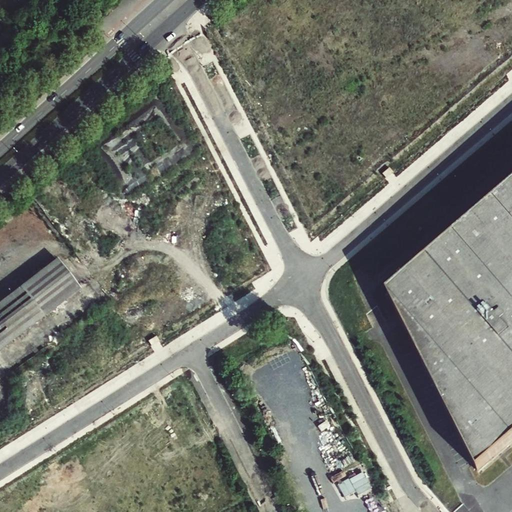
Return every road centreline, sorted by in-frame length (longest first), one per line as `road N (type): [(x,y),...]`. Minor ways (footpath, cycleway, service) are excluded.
road 1 (residential): [(170,25),(301,277)]
road 2 (residential): [(301,277),(511,102)]
road 3 (residential): [(301,277),(406,482),(430,511)]
road 4 (primary): [(0,181),(170,25)]
road 5 (residential): [(0,471),(193,349)]
road 6 (primary): [(157,6),(0,148)]
road 7 (residential): [(274,511),(193,349)]
road 8 (residential): [(193,349),(301,277)]
